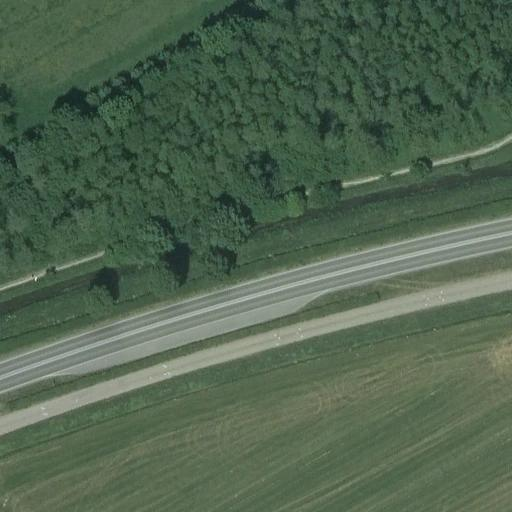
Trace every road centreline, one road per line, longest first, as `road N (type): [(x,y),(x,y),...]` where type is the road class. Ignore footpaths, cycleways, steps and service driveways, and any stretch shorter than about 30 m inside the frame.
road 1 (unclassified): [(511,286),(216,357),(0,429)]
road 2 (trunk): [(511,243),(161,324),(0,380)]
